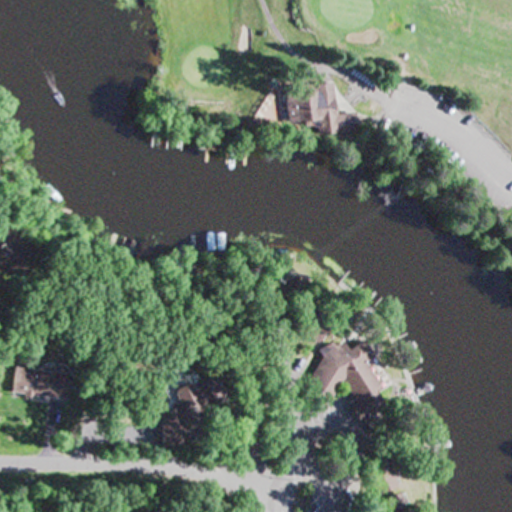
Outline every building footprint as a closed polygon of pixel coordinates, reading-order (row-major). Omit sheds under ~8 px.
[(327,116),(325,83),(276,86),(279,124),(295,123),(296,135),(343,133),(342,115),(327,116)] [(344,419),(366,411),(372,398),(360,365),(362,359),(356,343),(340,349),(329,344),(312,350),(314,357),(301,388),(324,398),(329,386),(336,384),(342,401),(340,407),(344,419)] [(56,376),(10,369),(5,396),(52,403),(56,376)] [(185,382),(164,392),(177,420),(198,409),(185,382)] [(366,496),(386,486),(373,460),(353,470),(366,496)]
